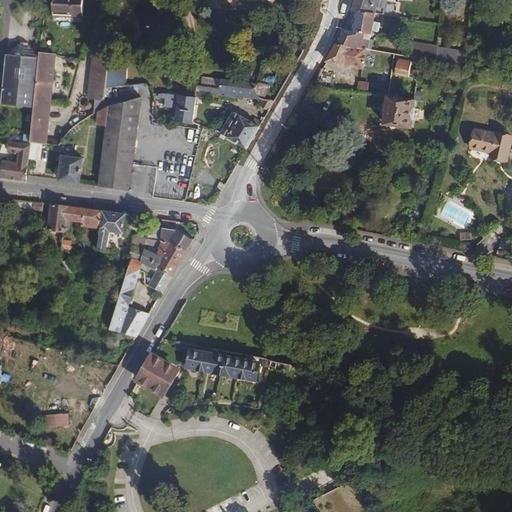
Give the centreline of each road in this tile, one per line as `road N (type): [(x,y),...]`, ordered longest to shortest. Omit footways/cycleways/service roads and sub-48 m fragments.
road 1 (residential): [(200,267),(168,304),(73,468)]
road 2 (secondary): [(219,223),(194,210),(0,184)]
road 3 (secondary): [(294,242),(511,279)]
road 4 (tertiary): [(335,0),(327,34),(244,187)]
